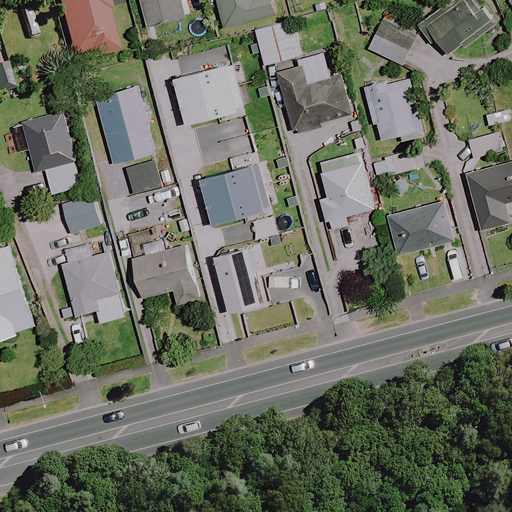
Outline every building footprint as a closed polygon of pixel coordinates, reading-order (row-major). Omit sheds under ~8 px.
[(56,0),(72,58),(86,54),(87,61),(118,53),(106,9),(109,9),(106,0),(56,0)] [(188,16),(184,0),(141,0),(149,27),(188,16)] [(217,0),(224,28),(277,15),(273,0),(217,0)] [(496,27),(479,0),(461,0),(420,25),(432,45),(441,60),(496,27)] [(356,9),(339,16),(347,35),(364,28),(356,9)] [(301,56),(291,20),(256,29),(265,65),(301,56)] [(417,36),(387,22),(374,52),(403,66),(417,36)] [(331,79),(324,53),(298,61),(300,66),(278,72),(296,133),(352,116),(340,76),(331,79)] [(6,61),(0,62),(0,97),(15,94),(6,61)] [(423,132),(411,77),(365,87),(371,116),(376,141),(423,132)] [(73,101),(68,83),(52,88),(57,105),(73,101)] [(149,121),(155,119),(152,106),(146,108),(140,86),(97,97),(114,164),(125,161),(134,194),(172,184),(167,167),(162,169),(149,121)] [(509,123),(508,111),(486,114),(488,126),(509,123)] [(62,114),(14,123),(16,131),(5,133),(9,155),(31,150),(36,173),(47,171),(51,193),(81,187),(70,131),(66,132),(62,114)] [(502,152),(498,132),(469,139),(474,159),(502,152)] [(373,159),(380,184),(396,180),(394,175),(424,167),(420,148),(373,159)] [(511,202),(511,160),(473,171),(472,164),(462,166),(467,187),(471,186),(482,230),(511,222),(511,219),(508,204),(511,202)] [(376,208),(363,161),(323,172),(329,195),(322,197),(331,230),(349,225),(347,216),(376,208)] [(101,224),(92,196),(63,205),(72,233),(101,224)] [(456,240),(445,200),(389,215),(399,255),(456,240)] [(303,258),(293,216),(235,230),(232,219),(205,226),(218,278),(303,258)] [(74,261),(58,265),(62,280),(68,279),(75,304),(63,307),(65,318),(98,309),(102,322),(127,315),(111,251),(107,237),(70,246),(74,261)] [(165,251),(163,241),(145,245),(148,255),(135,258),(144,297),(174,291),(177,304),(199,299),(188,246),(165,251)] [(0,340),(20,335),(18,330),(36,325),(11,245),(0,248),(0,340)]
